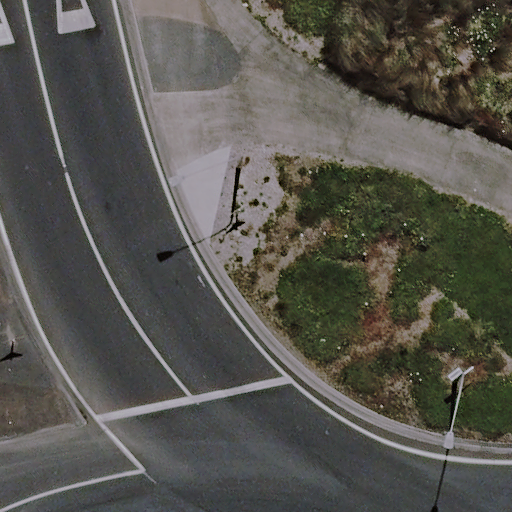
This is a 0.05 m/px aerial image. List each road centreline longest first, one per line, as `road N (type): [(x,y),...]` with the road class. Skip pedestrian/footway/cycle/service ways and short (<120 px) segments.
road 1 (trunk): [(21,0),(57,168),(103,279),(262,503)]
road 2 (trunk): [(126,511),(262,503)]
